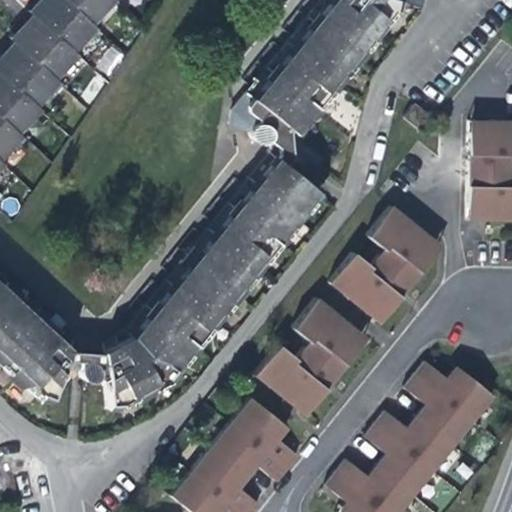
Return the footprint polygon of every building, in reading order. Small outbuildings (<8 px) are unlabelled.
[(93,25),(66,0),(33,0),(25,9),(27,10),(74,52),(78,47),(76,45),(88,31),(92,34),(97,28),(93,25)] [(114,0),(66,0),(93,25),(99,18),(96,15),(107,3),(110,6),(113,3),(115,0),(114,0)] [(339,79),(394,9),(397,0),(402,0),(420,6),(421,0),(324,0),(290,45),(250,96),(244,92),(231,109),(229,126),(247,128),(247,129),(247,130),(248,130),(248,131),(248,132),(248,133),(249,134),(250,135),(251,136),(252,137),(252,138),(253,138),(254,138),(255,139),(256,139),(257,139),(258,139),(259,139),(260,139),(261,139),(264,137),(267,139),(268,149),(266,151),(273,156),(278,160),(290,157),(297,147),(287,125),(297,134),(300,130),(339,79)] [(324,0),(314,0),(283,41),(243,92),(244,92),(250,96),(290,45),(324,0)] [(74,52),(27,10),(21,17),(17,22),(14,19),(6,27),(10,30),(6,35),(11,38),(57,79),(63,73),(59,69),(71,56),(75,59),(78,56),(74,52)] [(57,79),(11,38),(6,43),(2,40),(0,42),(0,72),(39,107),(43,102),(39,99),(51,86),(54,89),(60,82),(57,79)] [(107,46),(96,67),(111,75),(122,53),(107,46)] [(39,107),(0,72),(0,116),(20,134),(27,127),(24,124),(35,111),(38,114),(42,110),(39,107)] [(20,134),(0,116),(0,162),(5,157),(3,155),(14,142),(17,145),(23,138),(20,134)] [(484,131),(464,131),(464,173),(463,206),(483,207),(483,212),(483,218),(511,218),(511,179),(507,180),(507,158),(511,158),(511,119),(484,119),(484,126),(484,131)] [(484,119),(464,119),(464,127),(464,131),(484,131),(484,126),(484,119)] [(123,326),(99,344),(100,352),(132,331),(273,156),(266,151),(123,326)] [(69,340),(65,351),(78,362),(77,373),(77,374),(78,375),(78,376),(79,376),(79,377),(80,378),(81,379),(82,379),(83,380),(84,380),(85,380),(86,380),(87,380),(88,380),(89,380),(90,379),(93,376),(98,379),(104,389),(107,410),(117,411),(168,379),(318,193),(278,160),(273,156),(132,331),(100,352),(99,344),(96,343),(97,338),(74,335),(74,339),(70,339),(69,340)] [(367,301),(382,313),(404,287),(430,254),(414,242),(418,237),(422,233),(387,205),(363,235),(380,248),(366,265),(349,252),(325,282),(360,310),(363,306),(367,301)] [(483,207),(463,206),(463,212),(463,218),(483,218),(483,212),(483,207)] [(418,237),(414,242),(430,254),(434,250),(437,245),(422,233),(418,237)] [(69,340),(0,275),(0,290),(65,351),(69,340)] [(58,373),(65,351),(0,290),(0,366),(32,396),(47,403),(54,383),(62,377),(58,373)] [(292,393),(308,406),(331,377),(355,347),(340,334),(344,329),(347,325),(312,297),(288,328),(305,341),(291,358),(275,344),(250,374),(285,402),(290,397),(292,393)] [(363,306),(360,310),(375,322),(378,319),(382,313),(367,301),(363,306)] [(344,329),(340,334),(355,347),(358,343),(363,338),(347,325),(344,329)] [(342,511),(394,511),(489,394),(458,369),(448,381),(443,377),(421,361),(401,386),(422,403),(427,407),(409,430),(403,426),(382,409),(361,435),(382,452),(388,456),(369,479),(363,475),(343,458),(322,485),(342,501),(348,505),(342,511)] [(458,369),(452,364),(447,371),(443,377),(448,381),(458,369)] [(290,397),(285,402),(301,415),(304,410),(308,406),(292,393),(290,397)] [(247,398),(168,496),(187,511),(206,511),(209,509),(212,511),(249,511),(256,504),(235,488),(230,483),(248,461),(253,465),(274,482),(295,456),(274,439),(269,435),(279,423),(247,398)] [(406,422),(403,426),(409,430),(427,407),(422,403),(418,407),(406,422)] [(279,423),(269,435),(274,439),(279,433),(284,428),(279,423)] [(367,471),(363,475),(369,479),(388,456),(382,452),(377,458),(367,471)] [(248,461),(230,483),(235,488),(240,482),(248,471),(253,465),(248,461)] [(333,511),(342,511),(348,505),(342,501),(337,508),(333,511)]
